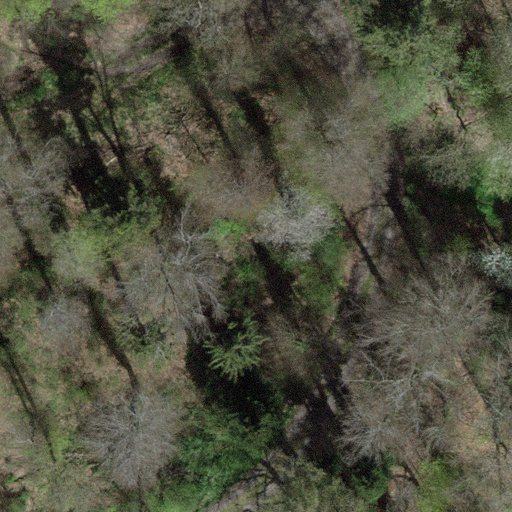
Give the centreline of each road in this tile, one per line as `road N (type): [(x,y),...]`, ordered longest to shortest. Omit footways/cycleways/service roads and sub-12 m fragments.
road 1 (track): [(311,425),(368,279),(386,172),(377,107),(328,0)]
road 2 (track): [(223,511),(311,425)]
